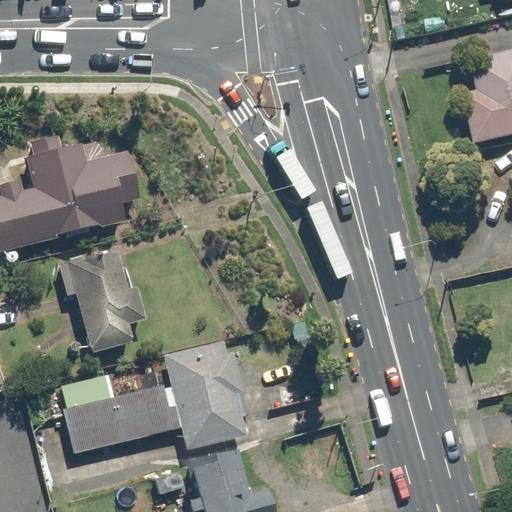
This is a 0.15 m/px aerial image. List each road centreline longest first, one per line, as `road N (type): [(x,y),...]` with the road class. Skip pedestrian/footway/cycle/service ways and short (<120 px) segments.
road 1 (primary): [(389,320),(236,101),(160,23)]
road 2 (primary): [(311,18),(389,320)]
road 3 (primary): [(389,320),(440,511)]
road 4 (primary): [(0,23),(160,23)]
road 5 (primary): [(160,23),(311,18)]
